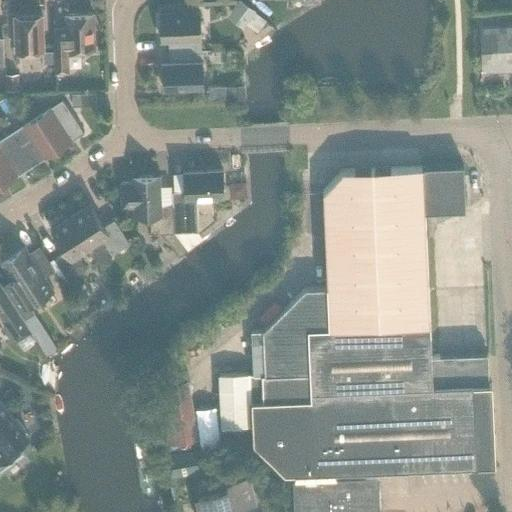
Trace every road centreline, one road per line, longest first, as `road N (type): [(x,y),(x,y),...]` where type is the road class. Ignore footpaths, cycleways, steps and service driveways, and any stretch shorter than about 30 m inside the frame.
road 1 (unclassified): [(500,129),(240,137)]
road 2 (unclassified): [(511,388),(500,129)]
road 3 (unclassified): [(0,224),(125,141)]
road 4 (residential): [(125,141),(117,0)]
